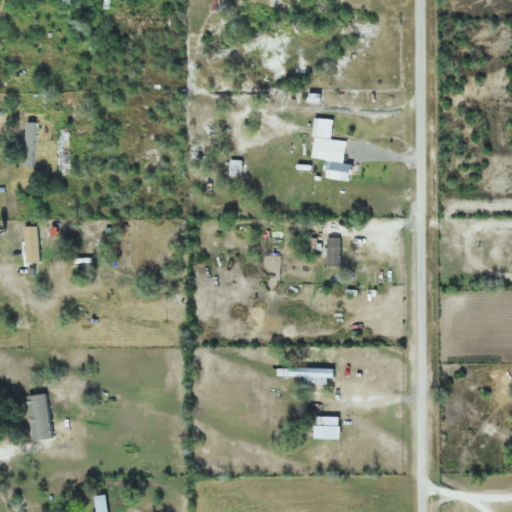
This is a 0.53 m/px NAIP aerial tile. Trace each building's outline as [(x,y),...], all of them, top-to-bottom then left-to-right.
[(61,174),(71,174),(71,128),(61,128),(61,174)] [(354,181),(356,164),(346,163),(349,140),(331,138),(325,177),(354,181)] [(232,178),(243,178),(243,166),(232,166),(232,178)] [(27,225),(27,261),(40,261),(40,225),(27,225)] [(329,266),(342,266),(342,237),(329,237),(329,266)] [(79,334),(107,334),(107,320),(79,320),(79,334)] [(284,379),(338,379),(338,367),(284,367),(284,379)] [(98,511),(110,511),(107,494),(96,496),(98,511)]
